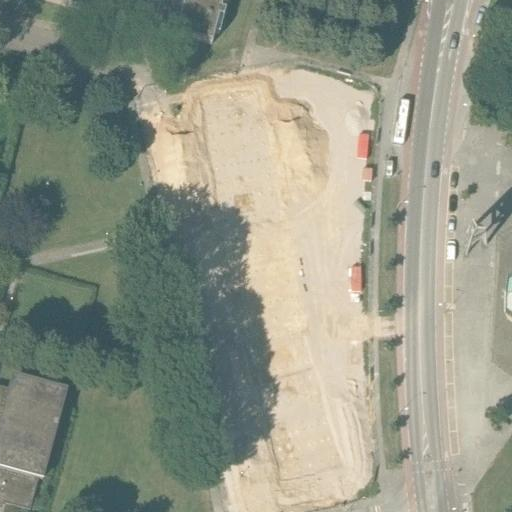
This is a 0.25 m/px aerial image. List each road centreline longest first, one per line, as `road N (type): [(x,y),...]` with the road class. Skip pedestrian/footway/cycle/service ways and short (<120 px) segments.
road 1 (tertiary): [(432,511),(418,332),(422,197),(450,0)]
road 2 (residential): [(239,511),(150,102),(138,70),(119,58)]
road 3 (residential): [(119,58),(0,25)]
